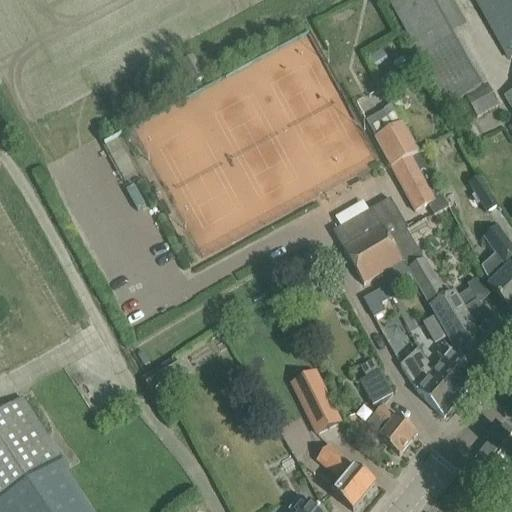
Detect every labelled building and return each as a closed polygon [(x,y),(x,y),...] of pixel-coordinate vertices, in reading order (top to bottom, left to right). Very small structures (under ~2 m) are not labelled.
[(452,0),(387,0),(419,57),(420,56),(449,108),(465,98),(478,120),(500,107),(458,33),(468,27),(452,0)] [(511,0),(476,0),(510,58),(511,56),(511,0)] [(193,86),(206,79),(194,57),(181,65),(193,86)] [(394,108),(367,123),(416,213),(429,207),(435,217),(449,209),(403,124),(394,108)] [(486,215),(497,208),(480,180),(469,186),(486,215)] [(391,200),(371,212),(333,233),(343,250),(381,229),(389,243),(408,234),(408,232),(409,231),(391,200)] [(402,265),(389,243),(381,229),(343,250),(364,287),(384,275),(402,265)] [(511,250),(498,231),(484,241),(495,256),(505,270),(511,264),(511,250)] [(426,261),(424,261),(408,234),(389,243),(402,265),(408,276),(410,275),(454,349),(474,384),(511,340),(484,310),(485,309),(471,290),(459,298),(456,294),(444,300),(441,294),(444,293),(426,261)] [(511,264),(505,270),(495,256),(488,263),(482,269),(485,276),(491,284),(487,287),(493,296),(511,315),(511,264)] [(408,276),(402,265),(384,275),(391,286),(408,276)] [(387,288),(381,291),(364,301),(374,319),(386,313),(382,306),(393,299),(387,288)] [(428,381),(435,372),(425,362),(420,349),(401,367),(417,393),(444,420),(455,406),(428,381)] [(474,384),(454,349),(435,372),(428,381),(455,406),(474,384)] [(374,361),(361,368),(367,379),(360,383),(373,408),(393,396),(374,361)] [(174,362),(144,381),(151,393),(182,374),(174,362)] [(316,374),(292,386),(316,436),(340,425),(316,374)] [(92,511),(67,472),(70,470),(23,399),(0,413),(0,511),(92,511)] [(399,458),(417,436),(382,407),(364,429),(399,458)] [(329,447),(318,461),(343,482),(331,496),(338,501),(351,511),(354,511),(376,486),(354,468),(333,450),(329,447)] [(318,511),(314,509),(310,505),(309,506),(299,497),(288,511),(318,511)]
